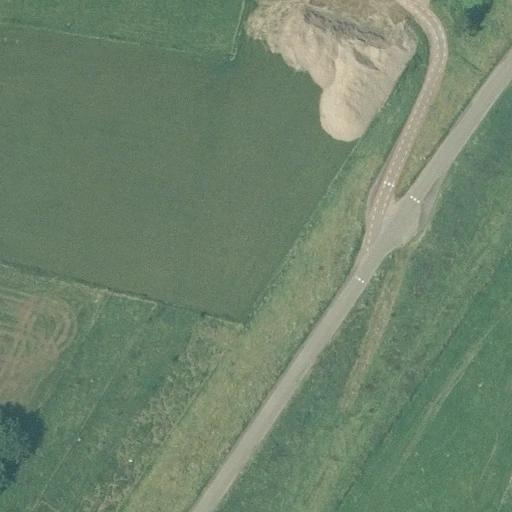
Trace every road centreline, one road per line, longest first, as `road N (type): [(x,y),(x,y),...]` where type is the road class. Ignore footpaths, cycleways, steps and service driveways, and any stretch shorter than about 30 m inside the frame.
road 1 (unclassified): [(200,511),(388,234)]
road 2 (unclassified): [(388,234),(380,200),(435,75),(438,50),(431,26),(404,0)]
road 3 (unclassified): [(388,234),(511,64)]
